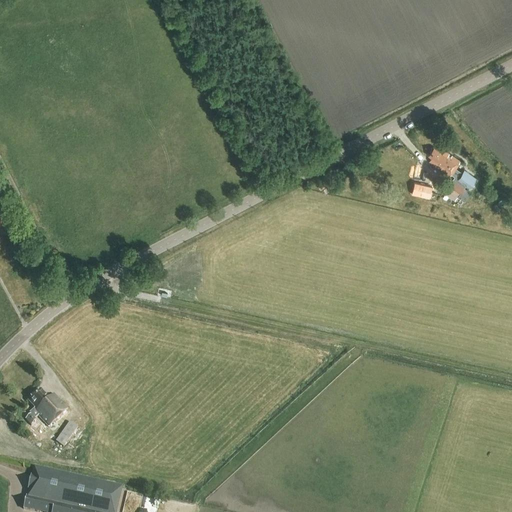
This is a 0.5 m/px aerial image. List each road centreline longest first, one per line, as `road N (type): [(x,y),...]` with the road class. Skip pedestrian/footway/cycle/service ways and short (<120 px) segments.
road 1 (tertiary): [(0,358),(104,275),(511,64)]
road 2 (track): [(511,380),(125,294),(104,275)]
road 3 (track): [(358,346),(198,501)]
road 4 (track): [(71,297),(0,159)]
